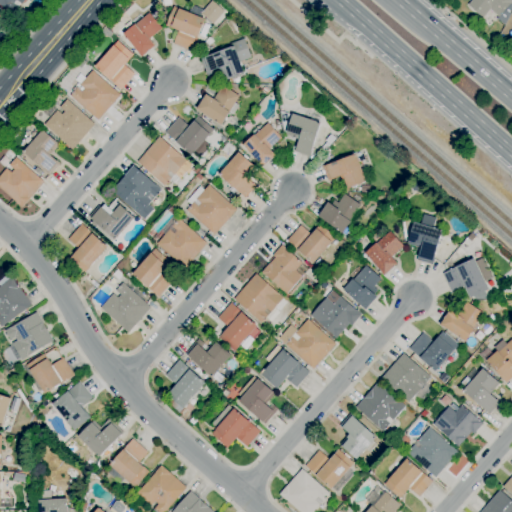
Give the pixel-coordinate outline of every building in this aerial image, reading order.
[(12,15),(0,4),(0,0),(24,0),(21,4),(17,0),(14,3),(19,8),(12,15)] [(213,24),(201,13),(212,0),(224,11),(213,24)] [(511,12),(505,26),(497,19),(498,17),(490,10),(482,19),(467,6),(472,0),(511,0),(511,2),(511,4),(511,12)] [(192,52),(173,44),(178,31),(166,26),(173,7),(179,9),(205,19),(192,52)] [(0,10),(16,25),(13,28),(10,26),(7,30),(0,24),(0,10)] [(142,57),(123,34),(135,24),(136,25),(149,13),(162,28),(150,39),(156,46),(142,57)] [(26,28),(18,21),(22,17),(29,24),(26,28)] [(206,38),(199,35),(205,23),(211,26),(206,38)] [(208,46),(204,42),(209,37),(213,41),(208,46)] [(225,79),(221,67),(212,70),(212,71),(207,73),(201,58),(232,47),(231,44),(244,39),(251,58),(240,62),(244,73),(225,79)] [(121,90),(95,67),(117,41),(133,55),(124,65),(135,74),(121,90)] [(98,121),(70,95),(77,88),(82,93),(85,89),(80,85),(93,70),(121,96),(98,121)] [(221,125),(197,109),(206,94),(214,99),(223,85),(239,96),(235,103),(239,106),(233,115),(229,113),(221,125)] [(267,95),(261,90),(265,86),(270,91),(267,95)] [(73,149),(45,125),(57,111),(62,115),(65,111),(60,107),(66,100),(94,124),(73,149)] [(310,156),(295,151),(299,140),(295,138),(295,139),(286,135),(287,133),(283,132),(280,111),(292,115),(293,114),(321,123),(310,154),(311,154),(310,156)] [(192,155),(166,133),(179,117),(190,126),(198,116),(214,129),(192,155)] [(262,167),(243,145),(255,135),(268,123),(281,138),(270,149),(276,155),(262,167)] [(50,176),(24,152),(44,130),(60,145),(51,155),(60,164),(50,176)] [(165,186),(138,162),(159,137),(187,161),(175,175),(170,171),(167,174),(172,178),(165,186)] [(245,198),(241,195),(242,195),(219,175),(239,152),(254,165),(245,175),(257,185),(245,198)] [(346,190),(341,177),(328,182),(323,166),(354,154),(355,157),(357,156),(366,182),(346,190)] [(22,207),(13,199),(0,188),(0,176),(7,168),(12,173),(15,169),(9,165),(16,157),(44,182),(22,207)] [(144,220),(112,191),(134,166),(161,190),(149,204),(154,209),(144,220)] [(201,181),(196,176),(199,173),(204,177),(201,181)] [(215,235),(187,210),(192,205),(187,201),(200,186),(204,190),(209,185),(237,209),(215,235)] [(343,233),(319,216),(328,202),(331,205),(334,200),(339,203),(345,194),(361,205),(350,221),(351,221),(343,233)] [(116,240),(99,225),(96,227),(92,223),(94,221),(90,217),(100,205),(102,207),(104,205),(108,208),(114,201),(119,206),(120,205),(135,218),(116,240)] [(185,269),(157,244),(165,235),(161,231),(174,216),(168,211),(171,207),(177,213),(175,215),(207,244),(185,269)] [(433,265),(417,260),(421,247),(408,244),(414,223),(421,224),(424,214),(436,218),(433,228),(442,231),(433,265)] [(87,271),(71,258),(79,249),(68,240),(82,224),(93,233),(108,247),(87,271)] [(313,264),(287,240),(301,225),(311,234),(320,224),(336,238),(313,264)] [(385,275),(365,254),(390,231),(404,246),(392,257),(398,264),(385,275)] [(287,294),(262,272),(275,257),(273,255),(282,245),(303,263),(296,271),(302,277),(287,294)] [(159,297),(133,274),(155,248),(171,262),(162,273),(172,282),(159,297)] [(470,298),(464,286),(451,292),(442,274),(474,258),(488,289),(470,298)] [(366,309),(343,290),(353,279),(354,280),(367,265),(381,279),(374,287),(378,290),(374,294),(377,297),(366,309)] [(119,280),(113,274),(118,269),(124,275),(119,280)] [(2,327),(0,324),(0,315),(1,315),(0,313),(0,286),(1,286),(0,285),(0,279),(7,274),(11,279),(12,278),(32,305),(2,327)] [(262,323),(234,299),(256,274),(284,298),(271,313),(267,309),(264,312),(268,315),(262,323)] [(129,333),(101,308),(113,294),(118,298),(121,294),(117,291),(123,283),(151,307),(129,333)] [(336,339),(332,335),(333,335),(311,316),(327,298),(334,304),(340,296),(361,315),(352,326),(349,324),(336,339)] [(466,342),(440,325),(450,310),(458,315),(467,302),(483,314),(473,328),(474,329),(466,342)] [(235,351),(219,337),(228,327),(218,318),(231,303),(241,312),(242,312),(257,326),(256,327),(261,331),(254,339),(249,335),(235,351)] [(22,360),(12,343),(17,340),(15,337),(10,340),(5,331),(36,312),(53,341),(22,360)] [(313,369),(286,344),(292,337),(297,341),(300,338),(295,333),(308,319),(329,339),(330,338),(336,344),(313,369)] [(435,372),(420,358),(409,349),(423,333),(434,342),(439,336),(439,335),(442,332),(458,345),(435,372)] [(212,377),(186,353),(199,339),(204,344),(201,347),(205,351),(215,340),(232,355),(212,377)] [(511,378),(507,383),(487,361),(497,351),(494,347),(503,340),(507,344),(511,339),(511,378)] [(277,388),(260,373),(269,363),(265,359),(278,345),(283,350),(284,349),(310,372),(296,387),(286,378),(277,388)] [(485,361),(480,355),(487,348),(493,354),(485,361)] [(409,402),(382,378),(404,353),(431,377),(426,383),(433,389),(422,402),(415,395),(409,402)] [(45,394),(27,365),(44,354),(48,359),(47,359),(51,366),(63,358),(74,375),(45,394)] [(180,414),(165,401),(169,396),(167,394),(171,390),(172,391),(177,385),(166,375),(180,360),(206,383),(187,404),(183,408),(184,409),(180,414)] [(205,379),(195,370),(198,368),(208,377),(205,379)] [(489,414),(486,411),(463,391),(483,368),(500,383),(490,394),(500,402),(489,414)] [(265,424),(239,401),(259,379),(274,392),(276,394),(266,404),(270,408),(273,404),(279,409),(265,424)] [(74,431),(71,426),(71,427),(52,404),(69,391),(69,390),(79,382),(93,398),(82,407),(90,417),(74,431)] [(384,431),(356,407),(378,382),(406,406),(384,431)] [(2,427),(0,426),(0,395),(11,399),(7,411),(14,413),(10,425),(3,423),(2,427)] [(212,434),(217,429),(212,424),(229,405),(234,409),(235,408),(260,432),(247,446),(237,437),(228,448),(212,434)] [(458,446),(434,425),(449,407),(456,413),(462,405),(483,423),(474,434),(471,431),(458,446)] [(357,459),(340,444),(350,434),(344,429),(340,426),(350,414),(377,437),(357,459)] [(193,425),(189,422),(194,417),(198,420),(193,425)] [(99,457),(78,437),(94,421),(104,431),(108,427),(104,424),(110,418),(124,433),(99,457)] [(436,478),(407,453),(414,445),(419,449),(422,446),(417,442),(430,427),(458,452),(436,478)] [(135,488),(130,483),(131,482),(126,478),(120,484),(106,471),(111,466),(110,465),(124,449),(133,439),(148,452),(139,462),(150,472),(135,488)] [(331,489),(306,466),(319,451),(330,460),(335,454),(338,449),(354,464),(351,468),(350,468),(331,489)] [(105,466),(100,462),(104,458),(109,463),(105,466)] [(400,498),(384,484),(407,459),(433,482),(420,497),(409,488),(400,498)] [(165,511),(152,511),(153,511),(159,504),(155,501),(151,506),(137,493),(161,466),(187,488),(165,511)] [(313,511),(299,511),(279,494),(302,469),(330,493),(313,511)] [(511,494),(503,487),(511,476),(511,494)] [(366,511),(372,506),(373,507),(374,506),(366,500),(374,491),(380,497),(383,493),(377,488),(378,487),(385,493),(386,492),(401,505),(394,511),(366,511)] [(511,511),(480,511),(500,490),(511,500),(511,511)] [(33,511),(33,500),(41,500),(40,491),(51,491),(52,499),(68,499),(68,511),(33,511)] [(172,511),(191,491),(214,511),(172,511)]
